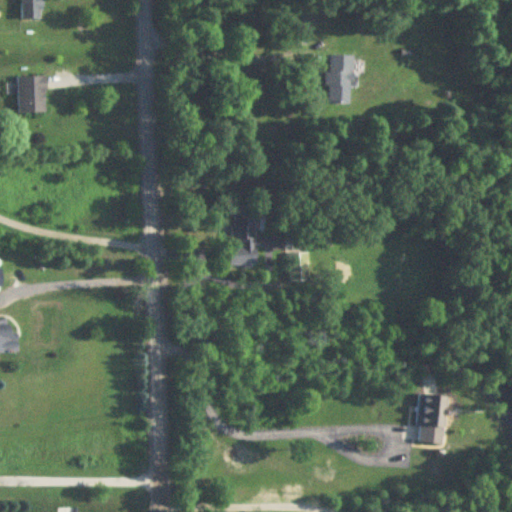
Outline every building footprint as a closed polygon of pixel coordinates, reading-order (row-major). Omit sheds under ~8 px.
[(19,0),(20,20),(40,20),(39,0),(19,0)] [(352,57),(327,56),(325,105),(351,106),(352,57)] [(45,114),(45,77),(17,77),(17,114),(45,114)] [(255,265),(254,210),(232,210),(233,248),(228,248),(228,266),(255,265)] [(285,283),(307,283),(307,254),(285,254),(285,283)] [(0,355),(16,355),(16,334),(8,334),(8,322),(0,322),(0,355)] [(445,397),(418,396),(415,444),(443,446),(445,397)]
